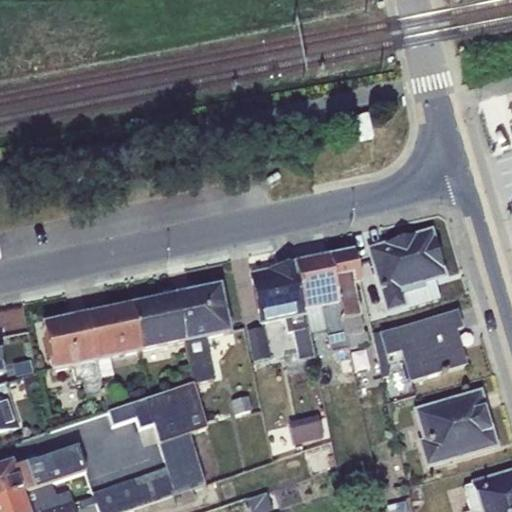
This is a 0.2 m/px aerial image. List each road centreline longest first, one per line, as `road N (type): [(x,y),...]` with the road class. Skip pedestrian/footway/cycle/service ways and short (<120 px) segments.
road 1 (tertiary): [(465,180),(0,272)]
road 2 (tertiary): [(465,180),(412,0)]
road 3 (tertiary): [(511,332),(465,180)]
